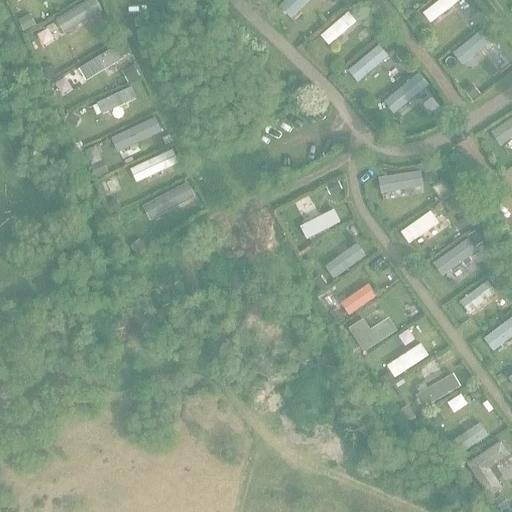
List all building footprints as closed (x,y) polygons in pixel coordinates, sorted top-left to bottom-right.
[(498,143),(511,134),(511,119),(491,132),(498,143)] [(401,232),(409,244),(438,223),(430,212),(401,232)] [(470,255),(462,244),(426,269),(434,280),(446,272),(450,277),(458,272),(454,266),(470,255)] [(468,312),(491,295),(484,285),(461,303),(468,312)] [(491,351),(511,335),(511,321),(484,341),(491,351)] [(444,432),(461,454),(489,433),(482,423),(464,436),(455,424),(444,432)] [(489,498),(503,488),(490,468),(511,454),(501,440),(466,464),(489,498)]
